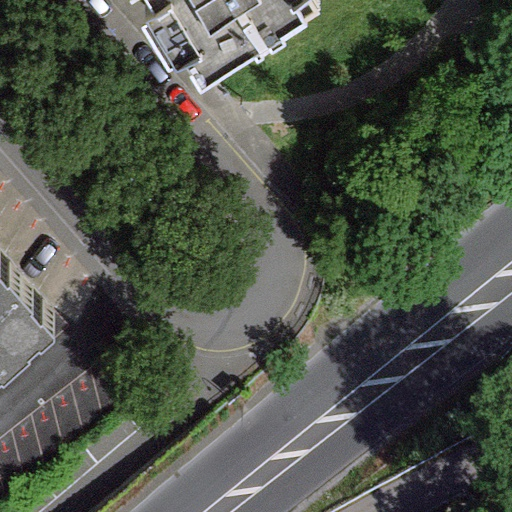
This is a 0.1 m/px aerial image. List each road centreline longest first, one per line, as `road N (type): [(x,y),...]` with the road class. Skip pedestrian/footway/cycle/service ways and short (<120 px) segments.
road 1 (residential): [(0,112),(179,316),(228,326),(268,307),(287,263),(274,221),(78,0)]
road 2 (primary): [(511,274),(210,511)]
